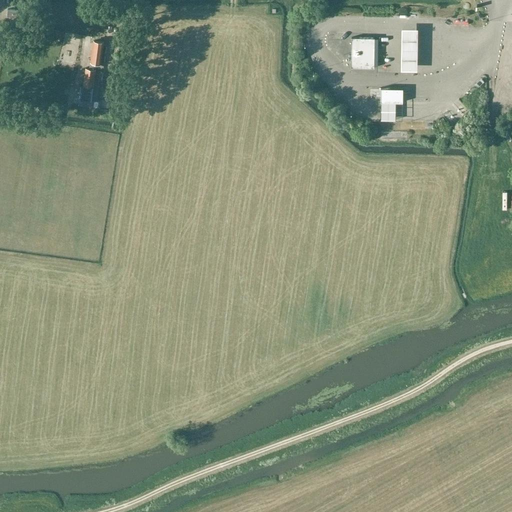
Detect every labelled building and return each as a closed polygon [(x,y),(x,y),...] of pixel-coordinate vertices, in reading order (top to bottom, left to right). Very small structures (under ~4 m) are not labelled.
[(8,9),(7,16),(22,17),(23,10),(8,9)] [(417,27),(402,27),(401,68),(417,68),(417,27)] [(375,37),(352,37),(351,67),(374,67),(375,37)] [(104,41),(94,40),(90,68),(86,68),(83,85),(81,85),(79,98),(92,101),(97,63),(101,64),(101,62),(104,62),(107,44),(104,43),(104,41)] [(381,97),(381,102),(381,119),(396,120),(397,102),(403,102),(403,88),(381,88),(381,97)] [(445,122),(459,108),(453,103),(449,107),(445,103),(435,113),(445,122)]
